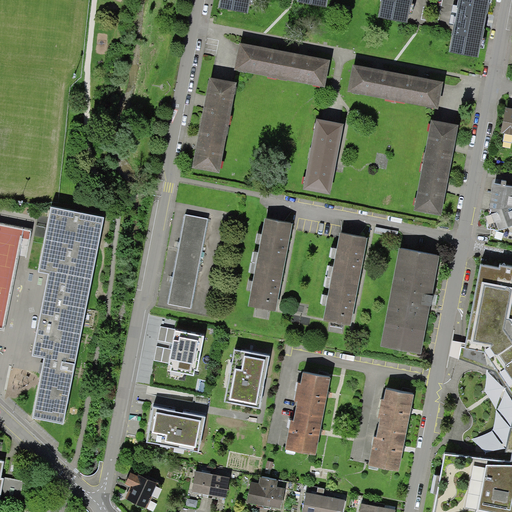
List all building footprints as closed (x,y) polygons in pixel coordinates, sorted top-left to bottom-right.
[(380,0),(378,16),(399,20),(402,0),(380,0)] [(459,0),(449,52),(478,57),(488,0),(459,0)] [(323,83),(327,63),(237,48),(234,69),(323,83)] [(348,92),(434,107),(438,80),(352,65),(348,92)] [(220,166),(233,88),(207,84),(194,162),(220,166)] [(511,109),(504,108),(500,131),(503,132),(511,133),(511,109)] [(331,188),(341,127),(316,122),(306,183),(331,188)] [(417,207),(438,210),(452,126),(431,122),(417,207)] [(511,138),(511,133),(503,132),(500,148),(510,150),(511,138)] [(496,183),(491,182),(486,208),(494,232),(511,225),(511,186),(503,185),(504,180),(497,179),(496,183)] [(64,425),(105,219),(51,208),(39,271),(50,273),(45,297),(33,358),(45,360),(33,418),(64,425)] [(183,215),(166,303),(190,308),(207,220),(183,215)] [(261,218),(247,304),(273,309),(287,223),(261,218)] [(402,232),(375,227),(374,234),(400,239),(402,232)] [(349,324),(363,238),(337,234),(323,320),(349,324)] [(380,346),(420,353),(438,255),(398,247),(380,346)] [(499,267),(481,264),(463,356),(494,367),(511,392),(511,451),(510,461),(444,453),(433,511),(474,511),(476,507),(496,511),(511,511),(511,265),(500,263),(499,267)] [(223,397),(255,403),(263,356),(230,350),(223,397)] [(315,453),(328,376),(296,370),(282,447),(315,453)] [(400,469),(412,396),(381,390),(369,464),(400,469)] [(198,416),(152,408),(146,438),(192,446),(198,416)] [(129,469),(123,483),(132,487),(126,499),(147,508),(154,494),(159,496),(164,485),(129,469)] [(191,492),(209,495),(213,474),(195,471),(191,492)] [(230,478),(213,474),(209,495),(226,498),(230,478)] [(258,483),(251,482),(247,502),(281,508),(285,488),(277,487),(278,480),(259,476),(258,483)] [(302,511),(337,511),(340,498),(306,492),(302,511)] [(357,511),(394,511),(396,507),(359,501),(357,511)]
